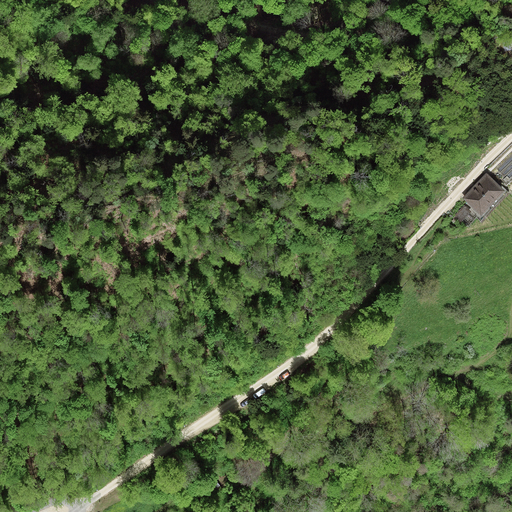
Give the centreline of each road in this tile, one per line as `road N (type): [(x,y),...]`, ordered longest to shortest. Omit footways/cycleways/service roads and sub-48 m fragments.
road 1 (track): [(152,0),(338,39),(423,33),(511,2)]
road 2 (track): [(349,428),(485,361),(511,331)]
